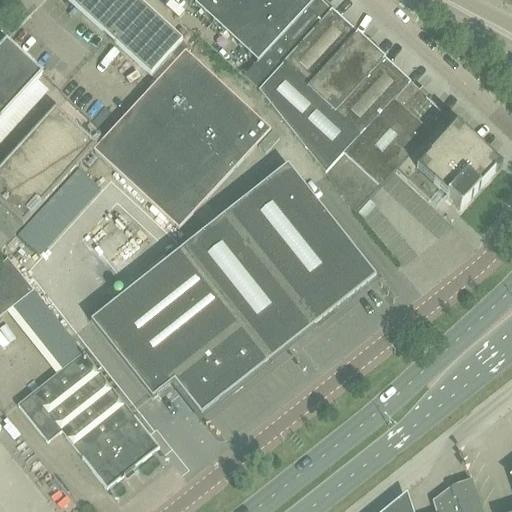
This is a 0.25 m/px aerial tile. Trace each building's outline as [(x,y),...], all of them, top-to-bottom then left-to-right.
[(65,0),(108,39),(149,76),(181,42),(135,0),(65,0)] [(310,0),(186,0),(212,24),(256,64),(243,78),(258,92),(331,13),(331,12),(317,0),(314,3),(310,0)] [(331,13),(258,92),(325,177),(410,86),(331,13)] [(5,42),(0,47),(0,207),(22,228),(96,147),(54,109),(6,163),(0,157),(0,120),(41,75),(5,42)] [(184,53),(141,100),(107,136),(93,152),(173,226),(178,231),(270,132),(184,53)] [(325,177),(355,215),(394,171),(445,118),(410,86),(325,177)] [(458,210),(498,167),(445,118),(394,171),(431,205),(441,194),(458,210)] [(376,280),(288,168),(225,218),(192,244),(91,324),(151,399),(152,401),(174,384),(200,417),(201,418),(268,365),(287,350),(313,330),(370,285),(376,280)] [(0,252),(22,228),(0,207),(0,252)] [(0,318),(7,313),(57,376),(17,407),(47,445),(61,434),(106,491),(158,450),(131,415),(83,355),(32,293),(7,260),(0,267),(0,318)] [(480,511),(471,482),(454,487),(451,488),(432,504),(434,511),(480,511)] [(411,511),(407,498),(389,511),(411,511)]
